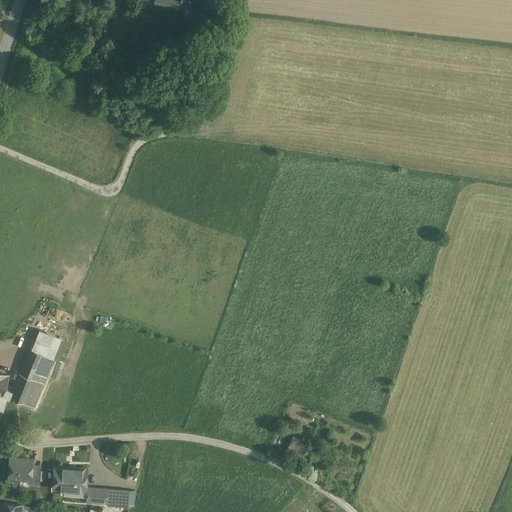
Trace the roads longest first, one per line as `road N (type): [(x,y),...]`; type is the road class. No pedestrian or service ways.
road 1 (residential): [(0,444),(215,442),(297,473),(351,511)]
road 2 (track): [(242,0),(201,106),(182,125),(141,141),(115,192),(0,149)]
